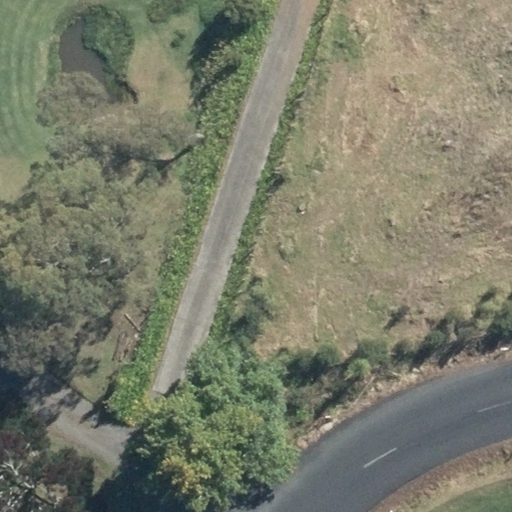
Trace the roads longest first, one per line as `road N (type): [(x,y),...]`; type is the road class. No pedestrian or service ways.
road 1 (track): [(195,511),(168,489),(174,374),(291,0)]
road 2 (unclassified): [(511,398),(473,405),(326,477),(296,511)]
road 3 (track): [(0,359),(168,489)]
